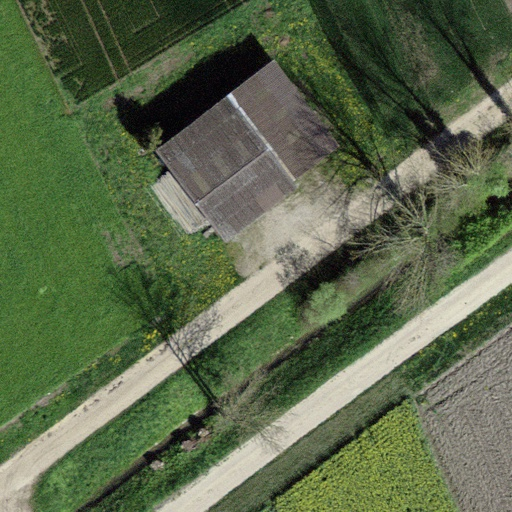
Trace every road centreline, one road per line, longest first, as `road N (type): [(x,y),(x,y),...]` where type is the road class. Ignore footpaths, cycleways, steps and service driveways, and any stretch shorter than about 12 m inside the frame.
road 1 (track): [(511,111),(0,492)]
road 2 (track): [(191,511),(511,269)]
